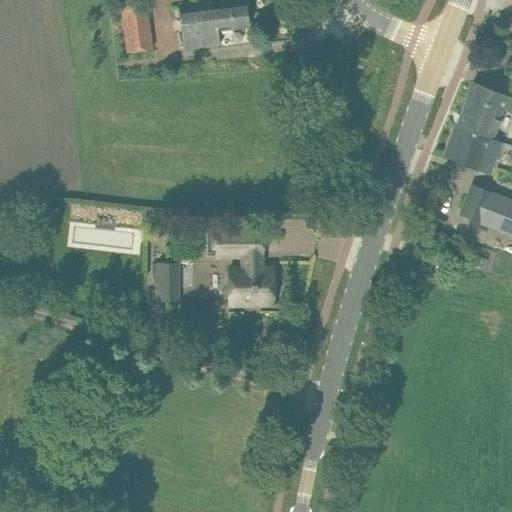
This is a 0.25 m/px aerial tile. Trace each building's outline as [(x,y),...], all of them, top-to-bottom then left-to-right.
[(242,0),(225,2),(177,9),(183,50),(199,48),(219,44),(217,30),(248,26),(244,0),(242,0)] [(146,2),(120,5),(126,52),(152,48),(146,2)] [(455,124),(454,124),(491,139),(503,109),(511,112),(511,97),(508,96),(508,95),(491,88),(472,81),(455,124)] [(491,139),(454,124),(442,156),(489,174),(502,143),(491,139)] [(511,199),(472,184),(460,216),(480,224),(511,237),(511,199)] [(166,212),(158,211),(149,211),(150,234),(166,234),(166,212)] [(245,256),(245,268),(228,268),(228,304),(256,304),(272,304),(272,268),(260,268),(260,256),(262,256),(262,228),(206,228),(206,256),(245,256)] [(178,263),(156,263),(156,301),(178,301),(178,263)] [(0,511),(15,511),(18,504),(0,499),(0,511)]
